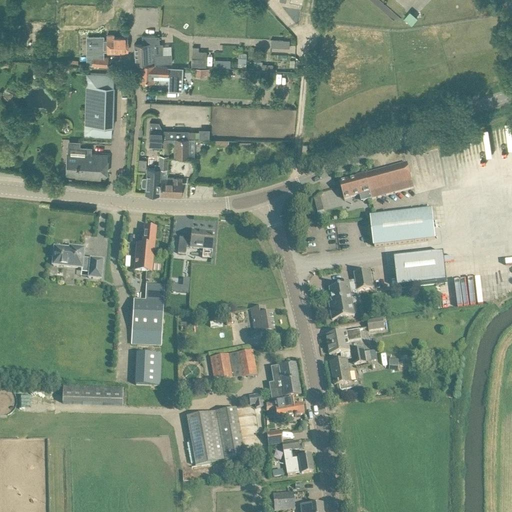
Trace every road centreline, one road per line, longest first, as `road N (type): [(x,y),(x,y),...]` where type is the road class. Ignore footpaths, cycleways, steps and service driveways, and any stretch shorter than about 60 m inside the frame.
road 1 (tertiary): [(333,511),(306,341),(264,197)]
road 2 (tertiary): [(264,197),(511,94)]
road 3 (tertiary): [(264,197),(163,206),(0,189)]
road 4 (unknown): [(127,203),(129,79)]
